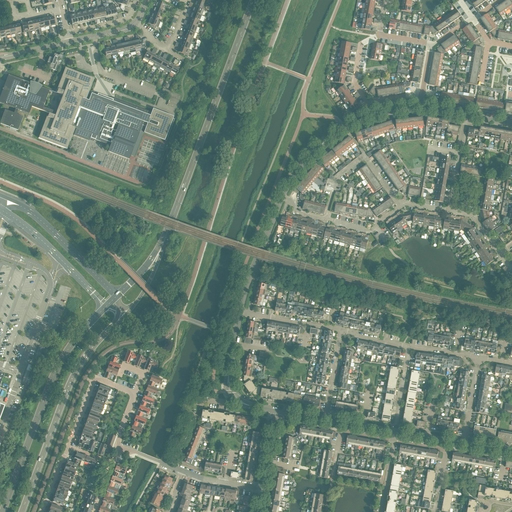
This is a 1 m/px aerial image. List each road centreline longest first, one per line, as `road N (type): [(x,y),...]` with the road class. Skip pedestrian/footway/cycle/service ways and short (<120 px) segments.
road 1 (secondary): [(163,241),(253,0)]
road 2 (secondary): [(106,305),(56,369),(2,511)]
road 3 (secondary): [(23,511),(70,383),(124,314)]
road 4 (residential): [(40,511),(94,378),(134,394)]
road 5 (tertiary): [(282,196),(301,164),(344,127),(421,106)]
road 6 (tertiary): [(115,296),(38,217),(0,195)]
road 7 (tertiary): [(0,208),(106,305)]
road 8 (residential): [(380,35),(361,44),(355,74),(367,103),(422,91)]
road 9 (residential): [(325,218),(336,177),(364,156),(400,206)]
road 10 (tertiary): [(241,312),(282,196)]
